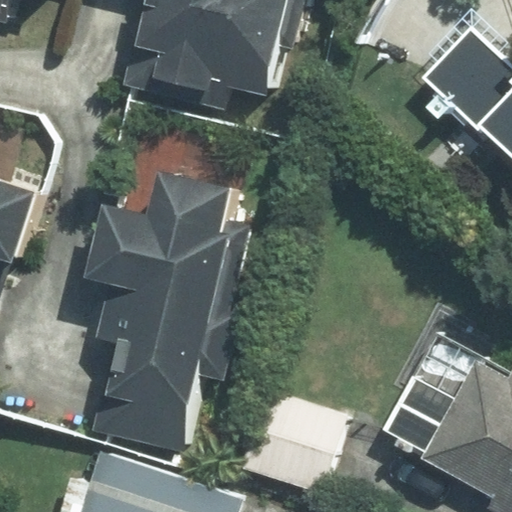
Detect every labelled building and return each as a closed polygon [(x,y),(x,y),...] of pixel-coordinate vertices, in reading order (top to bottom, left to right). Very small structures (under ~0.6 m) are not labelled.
[(0,0),(0,6),(74,26),(81,0),(0,0)] [(183,0),(167,70),(299,102),(323,0),(183,0)] [(511,37),(482,10),(431,67),(511,138),(511,37)] [(0,311),(10,314),(25,261),(46,267),(70,184),(0,163),(0,311)] [(128,393),(237,407),(241,373),(250,374),(270,222),(261,220),(266,182),(190,172),(186,205),(130,198),(112,336),(135,339),(128,393)] [(511,343),(465,316),(402,422),(511,486),(511,343)] [(367,408),(295,386),(271,466),(344,487),(367,408)] [(254,511),(262,491),(122,445),(109,483),(88,476),(75,511),(254,511)]
